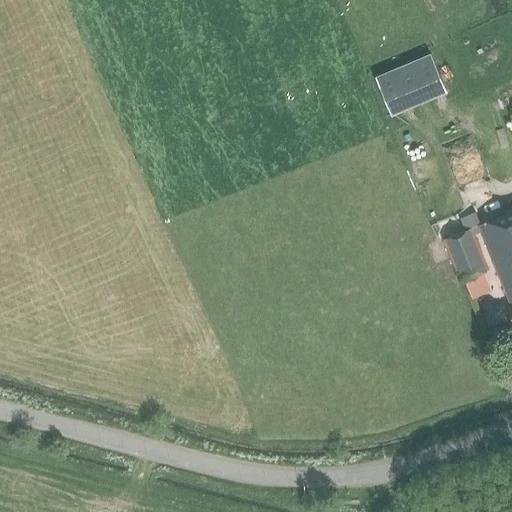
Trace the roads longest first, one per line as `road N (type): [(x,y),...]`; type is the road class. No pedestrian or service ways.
road 1 (tertiary): [(239,471),(352,477),(511,431)]
road 2 (tertiary): [(239,471),(0,409)]
